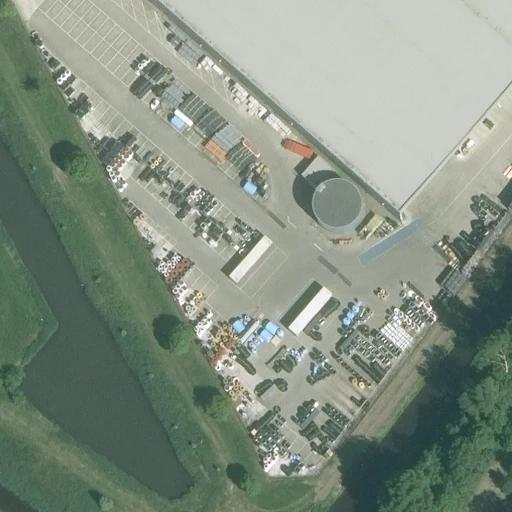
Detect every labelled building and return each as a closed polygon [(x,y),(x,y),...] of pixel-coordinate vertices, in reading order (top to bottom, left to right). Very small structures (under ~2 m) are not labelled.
[(147,0),(303,137),(423,0),(147,0)] [(334,169),(398,220),(469,133),(469,132),(471,120),(480,117),(482,108),(472,100),(470,94),(482,91),(471,88),(466,90),(463,102),(449,106),(447,108),(431,113),(433,120),(419,124),(414,107),(414,105),(403,119),(393,117),(391,110),(383,120),(367,116),(363,136),(360,140),(355,164),(353,163),(334,169)] [(318,193),(336,173),(319,158),(302,178),(318,193)] [(339,236),(343,235),(347,234),(351,232),(355,230),(358,227),(360,223),(362,219),(363,215),(364,211),(363,207),(362,202),(360,199),(358,195),(355,192),(351,189),(347,188),(343,187),(339,186),(335,187),(331,188),(327,189),(323,192),(320,195),(318,199),(316,202),(315,207),(314,211),(315,215),(316,219),(318,223),(320,227),(323,230),(327,232),(331,234),(335,235),(339,236)] [(270,323),(290,341),(327,301),(307,283),(270,323)]
